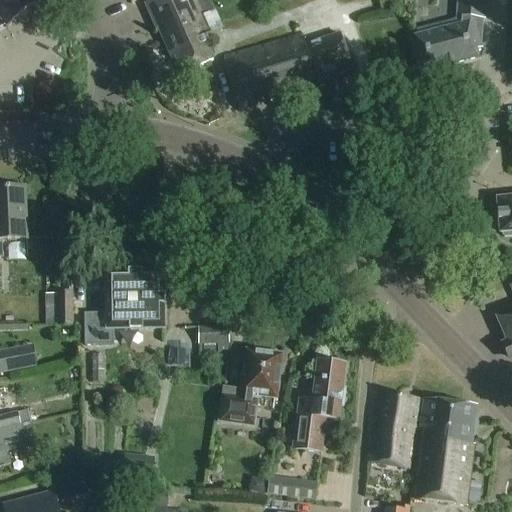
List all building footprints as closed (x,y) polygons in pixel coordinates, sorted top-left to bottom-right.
[(0,0),(0,32),(6,29),(41,2),(39,0),(0,0)] [(146,0),(143,2),(156,32),(159,31),(167,49),(172,62),(176,60),(183,76),(214,63),(207,49),(203,39),(214,35),(206,17),(216,13),(209,0),(146,0)] [(458,0),(456,28),(415,39),(423,74),(478,60),(477,52),(481,51),(483,22),(484,22),(486,0),(458,0)] [(224,62),(225,66),(240,113),(259,107),(256,97),(268,93),(271,102),(305,91),(304,89),(317,85),(316,81),(352,71),(344,49),(341,37),(305,48),(302,38),(224,62)] [(28,241),(25,189),(0,190),(0,258),(2,259),(1,242),(28,241)] [(511,199),(496,201),(500,235),(503,235),(504,239),(511,237),(511,199)] [(106,273),(107,303),(166,302),(166,297),(165,297),(165,273),(106,273)] [(511,286),(510,288),(511,293),(511,312),(496,320),(506,343),(501,346),(508,359),(511,361),(511,286)] [(74,295),(45,295),(46,327),(74,327),(74,295)] [(166,302),(107,303),(107,316),(85,316),(86,347),(114,347),(114,332),(166,331),(165,307),(166,307),(166,302)] [(198,346),(229,346),(229,329),(198,330),(198,346)] [(0,373),(37,367),(32,347),(0,352),(0,373)] [(222,390),(217,432),(235,434),(237,418),(243,418),(244,410),(258,411),(259,400),(277,402),(283,356),(245,352),(240,392),(222,390)] [(92,357),(93,385),(105,385),(104,357),(92,357)] [(346,366),(318,362),(313,402),(300,401),(294,450),(322,453),(326,420),(339,422),(341,407),(344,408),(346,391),(343,390),(346,366)] [(422,402),(381,394),(378,418),(382,421),(380,435),(372,438),(370,470),(409,474),(422,402)] [(477,408),(424,402),(413,502),(466,509),(474,447),(472,447),(473,440),(476,438),(478,426),(475,423),(477,408)] [(0,419),(0,431),(21,427),(18,415),(0,419)] [(21,427),(0,431),(0,469),(10,467),(7,455),(17,452),(15,445),(25,442),(21,427)] [(124,457),(121,484),(152,487),(154,460),(124,457)] [(59,511),(58,505),(90,496),(84,473),(54,481),(57,496),(56,496),(55,493),(3,507),(4,511),(59,511)] [(270,480),(268,497),(315,503),(317,485),(270,480)] [(250,485),(248,495),(264,498),(267,483),(256,481),(250,485)]
